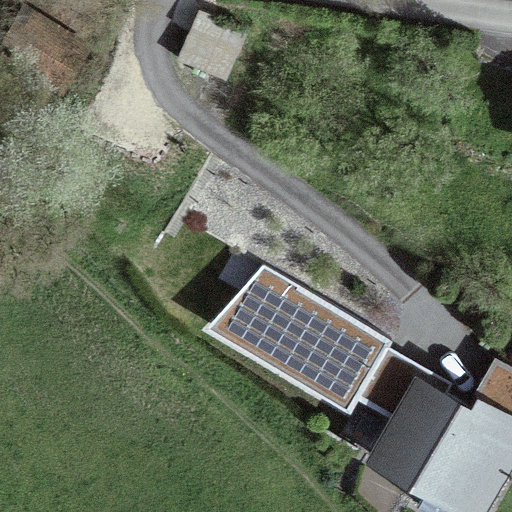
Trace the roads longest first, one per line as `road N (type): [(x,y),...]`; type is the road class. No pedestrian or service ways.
road 1 (residential): [(455,344),(176,92),(176,19),(197,0)]
road 2 (residential): [(361,0),(511,22)]
